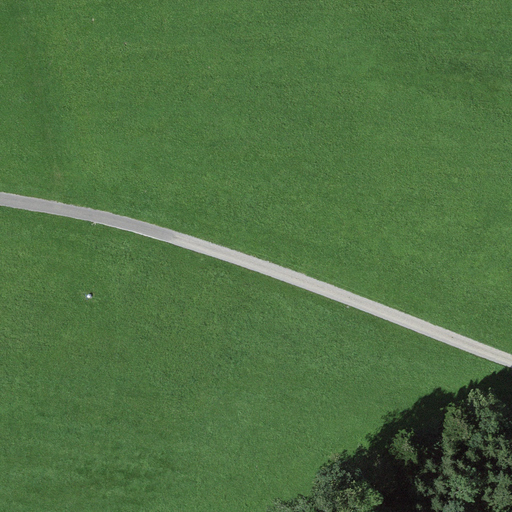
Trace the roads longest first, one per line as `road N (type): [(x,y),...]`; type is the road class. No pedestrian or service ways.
road 1 (track): [(0,202),(147,227),(511,363)]
road 2 (track): [(511,419),(474,419),(421,438),(303,511)]
